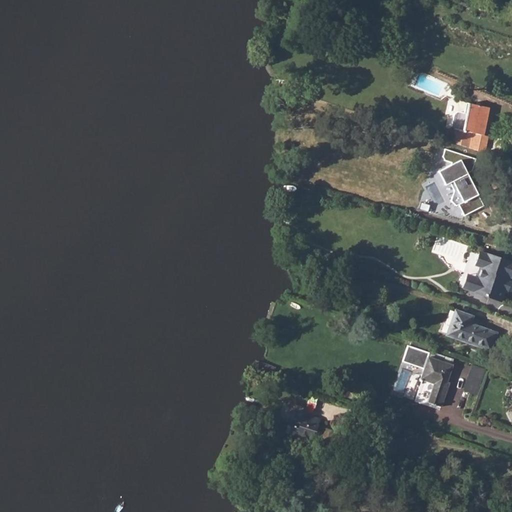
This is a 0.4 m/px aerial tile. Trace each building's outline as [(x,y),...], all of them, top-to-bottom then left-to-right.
[(489,136),(484,135),(490,108),(470,104),(468,115),(459,113),(457,113),(455,115),(452,128),(455,129),(452,144),(485,151),(489,136)] [(465,215),(484,205),(468,173),(472,170),(476,158),(446,149),(442,159),(453,163),(452,165),(439,172),(446,185),(452,183),(456,192),(451,200),(456,205),(459,204),(465,215)] [(458,278),(460,282),(492,293),(498,281),(496,276),(498,270),(500,266),(505,268),(509,256),(474,244),(469,257),(476,260),(473,271),(463,269),(460,271),(458,278)] [(455,309),(454,311),(450,310),(442,331),(447,333),(445,336),(491,352),(498,331),(472,322),(474,316),(455,309)] [(422,383),(414,402),(427,407),(428,404),(442,408),(448,389),(445,388),(452,366),(428,358),(430,353),(408,346),(403,362),(424,370),(420,380),(422,383)] [(484,377),(470,372),(464,390),(478,395),(484,377)] [(317,432),(321,414),(294,409),(290,427),(317,432)] [(312,442),(315,434),(298,428),(295,437),(312,442)]
